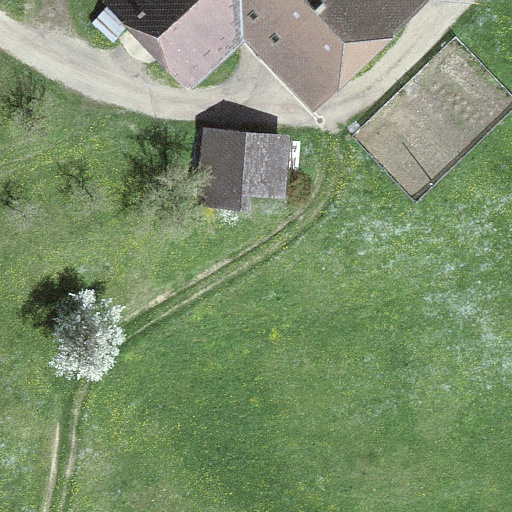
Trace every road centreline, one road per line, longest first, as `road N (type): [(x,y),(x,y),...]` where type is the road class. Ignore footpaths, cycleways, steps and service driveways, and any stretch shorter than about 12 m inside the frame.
road 1 (track): [(59,511),(82,376),(95,355),(135,314),(301,221),(334,182),(340,109)]
road 2 (track): [(454,0),(360,98),(317,112),(168,91),(65,56),(0,19)]
